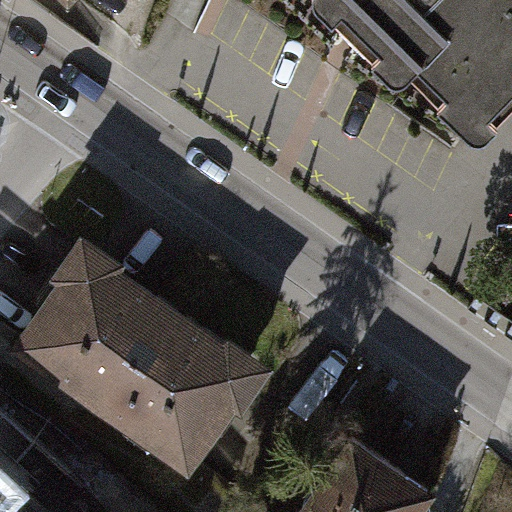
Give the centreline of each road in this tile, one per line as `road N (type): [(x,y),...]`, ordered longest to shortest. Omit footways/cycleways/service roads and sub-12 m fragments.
road 1 (tertiary): [(84,101),(511,402)]
road 2 (residential): [(84,101),(0,202)]
